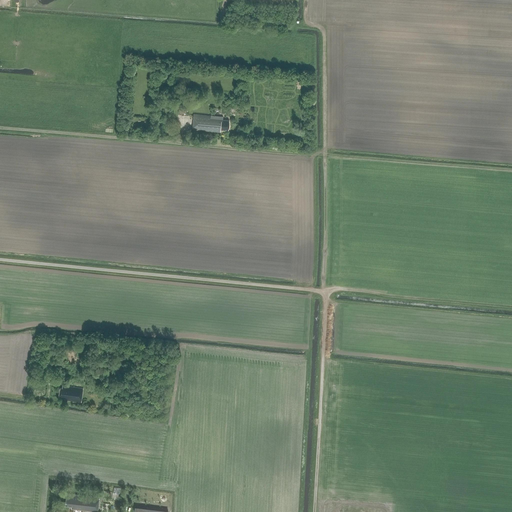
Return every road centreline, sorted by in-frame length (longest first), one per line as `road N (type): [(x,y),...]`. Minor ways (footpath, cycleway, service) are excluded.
road 1 (track): [(313,511),(320,291),(0,259)]
road 2 (track): [(304,0),(305,23),(321,32),(318,152),(0,128)]
